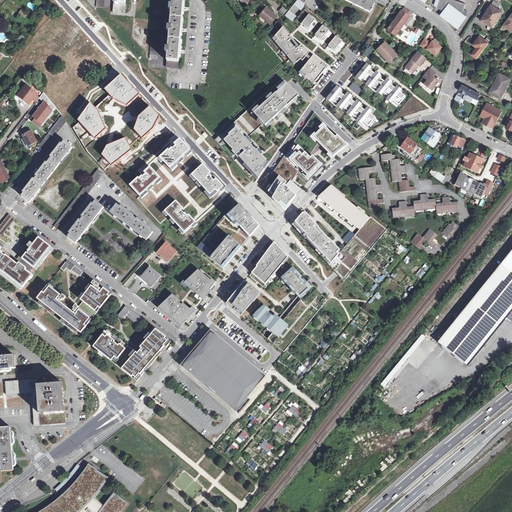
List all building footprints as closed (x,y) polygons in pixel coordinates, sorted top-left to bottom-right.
[(156,59),(161,0),(153,0),(149,58),(156,59)] [(183,0),(171,0),(171,4),(169,4),(168,12),(171,13),(170,25),(167,25),(166,34),(169,34),(168,46),(166,46),(165,55),(167,55),(166,67),(168,67),(178,68),(179,54),(183,55),(183,52),(180,51),(181,34),(185,34),(185,31),(181,31),(183,12),(186,12),(186,9),(183,9),(183,0)] [(328,24),(298,0),(297,0),(285,16),(338,58),(345,50),(351,42),(328,24)] [(345,0),(371,12),(372,10),(373,10),(373,9),(372,9),(375,4),(369,0),(368,0),(345,0)] [(440,0),(438,7),(444,12),(448,15),(447,16),(460,26),(467,17),(463,14),(466,3),(456,0),(440,0)] [(283,15),(287,10),(282,6),(278,11),(283,15)] [(491,6),(482,20),(489,25),(493,27),(502,12),(491,6)] [(266,9),(261,15),(267,20),(266,21),(270,25),(277,17),(266,9)] [(396,37),(396,35),(401,29),(410,17),(408,16),(402,11),(388,31),(396,37)] [(459,28),(460,26),(447,16),(448,15),(444,12),(442,15),(459,28)] [(511,13),(503,25),(511,31),(511,29),(511,13)] [(290,38),(291,37),(283,27),(275,37),(278,41),(275,43),(281,49),(283,47),(284,48),(289,55),(287,56),(290,60),(293,58),(293,59),(297,63),(301,60),(303,61),(310,52),(304,48),(303,49),(302,48),(303,47),(302,45),(296,50),(289,41),(291,40),(290,38)] [(413,33),(420,38),(424,32),(417,27),(413,33)] [(477,58),(489,43),(480,36),(474,45),(477,47),(475,49),(476,50),(473,55),(477,58)] [(425,40),(421,47),(437,57),(442,48),(433,43),(432,44),(425,40)] [(398,56),(386,44),(379,50),(385,57),(383,58),(389,64),(398,56)] [(421,68),(427,60),(418,53),(406,69),(414,75),(420,67),(421,68)] [(323,63),(314,56),(301,71),(307,75),(305,77),(311,82),(314,79),(316,81),(326,69),(321,65),(323,63)] [(367,65),(357,78),(361,81),(363,79),(368,83),(367,84),(372,88),(373,86),(378,90),(377,92),(381,96),(383,94),(388,98),(387,99),(392,102),(393,101),(398,105),(405,96),(400,92),(398,95),(397,94),(400,89),(397,87),(395,90),(389,85),(387,88),(386,87),(390,82),(387,80),(385,82),(380,78),(378,80),(377,79),(380,75),(377,72),(374,75),(369,71),(368,73),(366,72),(370,68),(367,65)] [(436,74),(431,70),(424,78),(428,81),(425,85),(433,92),(437,87),(435,86),(438,82),(433,78),(436,74)] [(501,98),(510,79),(498,74),(493,84),(495,85),(491,93),(501,98)] [(154,130),(160,118),(149,105),(139,94),(122,75),(105,90),(110,95),(95,108),(91,103),(78,121),(80,122),(73,128),(88,153),(105,170),(111,165),(112,166),(133,150),(130,146),(140,137),(143,140),(154,130)] [(250,109),(264,124),(266,126),(277,116),(279,119),(284,115),(282,113),(300,97),(291,88),(282,79),(250,109)] [(354,84),(351,89),(358,95),(362,90),(354,84)] [(463,85),(460,92),(467,95),(466,99),(472,102),(474,97),(478,99),(480,94),(463,85)] [(19,96),(29,104),(37,94),(28,87),(19,96)] [(337,87),(327,99),(332,103),(334,101),(338,105),(338,106),(342,110),(344,107),(349,111),(347,114),(352,117),(354,115),(358,119),(358,120),(362,124),(364,122),(369,126),(371,124),(372,125),(377,119),(370,114),(368,116),(367,115),(371,111),(367,108),(365,111),(360,107),(358,109),(357,108),(360,104),(357,101),(355,103),(350,99),(348,101),(347,101),(351,96),(347,94),(345,97),(340,93),(338,95),(337,94),(340,90),(337,87)] [(44,93),(40,98),(45,102),(34,116),(36,118),(33,122),(39,127),(52,111),(56,108),(44,93)] [(486,124),(493,128),(502,111),(494,107),(493,108),(487,105),(481,116),(485,118),(488,119),(486,124)] [(264,124),(250,109),(215,141),(252,180),(255,184),(269,164),(256,151),(259,148),(249,138),(264,124)] [(318,127),(323,122),(327,126),(326,127),(335,136),(337,134),(315,112),(262,188),(271,197),(272,195),(267,190),(278,175),(288,182),(290,179),(291,181),(298,171),(287,160),(296,147),(298,145),(309,157),(318,143),(316,141),(314,142),(309,137),(314,132),(315,133),(319,129),(318,127)] [(40,145),(39,147),(38,147),(44,152),(68,122),(67,122),(63,115),(50,131),(41,144),(40,145)] [(318,143),(323,148),(333,158),(348,146),(337,134),(335,136),(326,127),(327,126),(323,122),(318,127),(319,129),(315,133),(314,132),(309,137),(314,142),(316,141),(318,143)] [(23,136),(29,147),(37,142),(31,132),(30,132),(29,130),(28,130),(26,127),(18,131),(21,137),(23,136)] [(430,129),(422,139),(428,144),(434,148),(441,137),(437,134),(438,133),(431,128),(430,129)] [(452,146),(457,148),(458,146),(463,148),(466,142),(452,135),(447,145),(451,147),(452,146)] [(406,139),(400,147),(418,159),(424,151),(408,139),(407,140),(406,139)] [(22,196),(31,203),(74,148),(65,141),(22,196)] [(172,149),(161,159),(165,163),(170,169),(189,152),(184,146),(181,148),(181,147),(178,145),(173,149),(172,149)] [(296,147),(287,160),(298,171),(308,181),(323,165),(312,155),(310,158),(309,157),(298,145),(296,147)] [(202,166),(189,152),(170,169),(165,163),(155,172),(160,178),(140,197),(140,196),(137,199),(160,224),(169,216),(165,211),(176,201),(183,209),(181,210),(182,212),(206,191),(192,175),(202,166)] [(466,158),(464,161),(466,162),(464,166),(479,174),(483,166),(485,161),(482,159),(483,158),(473,153),(472,154),(470,153),(468,158),(466,158)] [(390,159),(390,170),(406,169),(405,165),(400,166),(399,159),(395,159),(392,159),(390,159)] [(0,180),(2,183),(10,178),(0,161),(0,160),(0,180)] [(502,167),(495,164),(491,173),(498,176),(502,167)] [(202,166),(192,175),(206,191),(212,198),(218,192),(213,186),(215,185),(216,184),(211,178),(212,177),(202,166)] [(358,179),(363,178),(367,178),(367,170),(372,169),(371,166),(356,168),(358,179)] [(104,173),(98,168),(54,226),(59,230),(104,173)] [(434,176),(437,173),(439,172),(440,171),(435,168),(430,173),(434,176)] [(406,173),(406,169),(390,170),(391,181),(398,181),(400,181),(400,173),(406,173)] [(140,196),(140,197),(160,178),(155,172),(151,176),(148,172),(143,177),(142,176),(131,186),(140,196)] [(434,176),(443,182),(445,177),(439,172),(437,173),(434,176)] [(467,177),(464,175),(464,174),(461,173),(455,185),(462,188),(461,189),(474,195),(475,194),(482,197),(483,193),(486,188),(490,190),(491,190),(494,184),(487,181),(486,184),(484,184),(483,185),(480,183),(480,184),(477,182),(470,178),(470,179),(467,178),(467,177)] [(278,175),(267,190),(272,195),(271,197),(271,198),(278,203),(279,201),(285,206),(295,195),(301,189),(291,181),(290,179),(288,182),(278,175)] [(373,177),(367,178),(363,178),(365,188),(380,186),(380,183),(374,183),(373,177)] [(398,181),(399,192),(414,190),(413,186),(407,187),(406,180),(400,181),(398,181)] [(3,191),(7,194),(12,189),(8,186),(3,191)] [(361,228),(370,218),(364,214),(357,208),(344,198),(337,193),(338,191),(331,186),(320,196),(361,228)] [(380,186),(365,188),(366,199),(367,199),(376,198),(375,191),(381,190),(380,186)] [(436,209),(435,204),(435,199),(427,200),(427,194),(423,195),(425,210),(436,209)] [(425,210),(423,195),(419,195),(420,201),(413,201),(414,206),(414,211),(425,210)] [(320,196),(319,197),(360,230),(361,228),(320,196)] [(376,198),(367,199),(368,206),(367,207),(373,212),(377,207),(376,202),(382,201),(382,197),(376,198)] [(435,204),(436,209),(436,214),(447,212),(446,197),(442,198),(442,203),(435,204)] [(446,197),(447,212),(458,211),(457,202),(450,203),(449,197),(446,197)] [(260,226),(235,200),(232,203),(234,205),(198,247),(223,269),(260,226)] [(104,207),(95,201),(90,208),(89,207),(87,208),(86,207),(84,210),(85,211),(84,213),(85,214),(77,223),(75,225),(73,223),(71,226),(73,227),(71,230),(72,231),(67,236),(76,243),(104,207)] [(176,201),(165,211),(169,216),(182,230),(192,221),(188,217),(185,213),(184,214),(182,212),(181,210),(183,209),(176,201)] [(404,216),(402,201),(398,202),(398,207),(392,208),(392,217),(404,216)] [(414,211),(414,206),(406,207),(406,201),(402,201),(404,216),(414,215),(414,211)] [(124,208),(117,203),(111,211),(147,239),(153,231),(147,226),(148,225),(146,223),(147,222),(145,220),(143,221),(142,220),(141,221),(130,213),(131,212),(129,211),(130,209),(128,207),(127,209),(125,207),(124,208)] [(305,211),(293,226),(329,266),(341,252),(329,239),(328,240),(318,228),(310,218),(311,218),(305,211)] [(9,214),(0,224),(0,234),(1,236),(15,219),(9,214)] [(387,230),(371,217),(370,218),(361,228),(355,235),(347,245),(341,252),(329,266),(344,282),(387,230)] [(449,224),(442,233),(449,238),(456,230),(455,229),(457,226),(456,225),(453,223),(452,222),(450,224),(449,224)] [(430,229),(423,237),(424,238),(434,246),(436,243),(431,239),(436,234),(430,229)] [(355,235),(351,231),(343,240),(347,245),(355,235)] [(424,238),(423,237),(417,233),(410,242),(422,251),(424,248),(420,244),(424,238)] [(0,244),(0,274),(21,291),(55,250),(37,236),(18,259),(0,244)] [(177,252),(167,242),(159,251),(166,257),(165,258),(169,261),(177,252)] [(257,267),(250,276),(263,287),(288,258),(275,243),(256,265),(257,267)] [(511,252),(477,296),(506,319),(508,316),(511,311),(511,252)] [(66,268),(79,277),(83,272),(66,260),(60,268),(64,271),(66,268)] [(293,267),(282,277),(287,282),(286,283),(291,289),(292,288),(296,292),(295,293),(298,296),(301,300),(283,321),(279,318),(275,314),(273,317),(268,312),(270,310),(264,305),(257,312),(254,315),(260,320),(259,321),(262,324),(263,323),(274,332),(268,339),(284,352),(327,301),(309,281),(307,283),(304,279),(303,280),(301,278),(302,277),(293,267)] [(160,278),(149,269),(141,279),(148,284),(147,286),(151,289),(160,278)] [(198,270),(184,283),(202,298),(210,289),(208,287),(213,282),(198,270)] [(49,281),(34,299),(79,335),(113,294),(95,280),(76,303),(49,281)] [(226,304),(241,316),(259,294),(245,282),(239,289),(240,290),(237,293),(236,293),(226,304)] [(192,310),(173,294),(160,306),(181,323),(192,310)] [(298,296),(279,318),(283,321),(301,300),(298,296)] [(507,319),(506,319),(477,296),(438,345),(468,368),(507,319)] [(137,325),(142,319),(126,305),(117,315),(121,319),(125,315),(137,325)] [(107,329),(92,347),(137,383),(171,342),(153,327),(134,351),(107,329)] [(189,370),(189,371),(236,410),(247,397),(264,377),(218,338),(219,337),(211,330),(191,354),(191,355),(183,365),(189,370)] [(421,334),(380,385),(385,389),(408,362),(416,369),(421,364),(411,355),(426,338),(421,334)] [(0,366),(17,366),(16,352),(0,353),(0,366)] [(28,392),(37,392),(37,384),(37,379),(3,381),(4,394),(28,392)] [(63,383),(37,384),(37,392),(39,414),(65,412),(63,383)] [(274,395),(278,398),(283,393),(279,390),(274,395)] [(37,392),(28,392),(29,405),(30,425),(65,423),(65,412),(39,414),(37,392)] [(247,397),(236,410),(239,414),(250,400),(247,397)] [(266,404),(262,410),(266,413),(270,407),(266,404)] [(297,417),(302,412),(293,405),(289,411),(297,417)] [(254,418),(250,424),(254,427),(258,422),(254,418)] [(287,430),(279,423),(274,429),(282,436),(287,430)] [(8,427),(0,428),(0,469),(0,471),(12,470),(8,427)] [(243,432),(238,437),(242,441),(247,435),(243,432)] [(273,448),(264,441),(260,446),(268,453),(273,448)] [(232,445),(228,450),(232,453),(236,448),(232,445)] [(259,465),(251,458),(246,463),(254,470),(259,465)] [(108,477),(88,464),(73,485),(56,501),(38,511),(76,511),(77,511),(93,497),(108,477)] [(104,508),(93,497),(77,511),(119,511),(127,503),(115,494),(104,508)]
